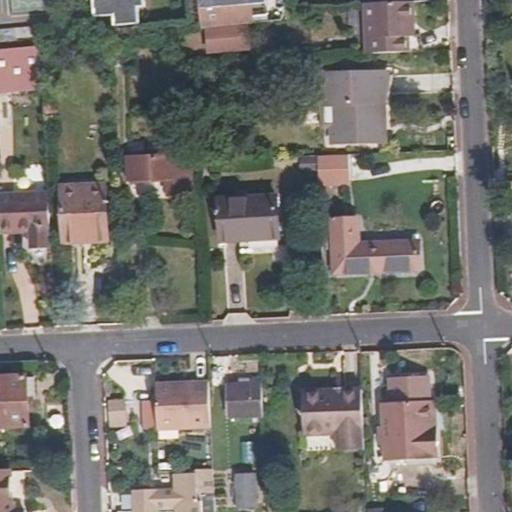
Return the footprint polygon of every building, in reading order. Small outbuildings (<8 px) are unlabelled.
[(92,0),(94,16),(111,15),(112,25),(139,24),(137,7),(144,6),(143,0),(92,0)] [(200,0),(201,8),(267,3),(266,0),(200,0)] [(413,4),(365,6),(366,42),(372,43),(373,55),(409,54),(409,41),(408,27),(415,26),(413,4)] [(240,7),(201,11),(202,27),(241,23),(240,7)] [(15,28),(0,29),(0,43),(17,41),(17,39),(37,37),(36,27),(15,29),(15,28)] [(246,27),(204,31),(206,55),(248,51),(246,27)] [(131,37),(113,38),(114,65),(132,64),(131,37)] [(42,45),(0,50),(0,92),(45,89),(42,45)] [(207,73),(190,75),(191,102),(208,100),(207,73)] [(381,105),(387,73),(322,77),(324,128),(331,128),(332,145),(383,142),(381,105)] [(57,95),(45,96),(46,117),(58,116),(57,95)] [(177,162),(176,132),(161,133),(162,152),(139,153),(139,162),(129,162),(131,183),(167,182),(167,198),(191,197),(190,162),(189,162),(177,162)] [(198,152),(198,162),(202,162),(217,161),(218,152),(198,152)] [(316,157),(318,187),(345,185),(344,156),(316,157)] [(317,171),(316,157),(298,158),(299,172),(317,171)] [(111,242),(110,187),(62,189),(64,239),(95,238),(95,242),(111,242)] [(50,192),(0,193),(0,216),(1,231),(33,230),(34,241),(53,241),(50,192)] [(279,237),(277,197),(219,201),(222,241),(279,237)] [(360,246),(358,220),(333,221),(335,275),(419,271),(417,243),(360,246)] [(434,400),(432,375),(393,377),(395,401),(384,401),(388,459),(437,456),(435,424),(439,424),(437,400),(434,400)] [(36,378),(0,379),(0,462),(8,462),(6,430),(38,429),(36,378)] [(192,387),(157,389),(158,399),(159,431),(212,428),(209,382),(192,383),(192,387)] [(265,419),(263,387),(229,389),(230,420),(265,419)] [(366,450),(364,390),(304,393),(306,436),(339,435),(340,451),(366,450)] [(128,399),(110,399),(110,429),(128,428),(128,399)] [(143,432),(159,431),(158,399),(141,400),(143,432)] [(178,511),(177,511),(203,511),(204,502),(197,502),(197,494),(215,493),(214,473),(197,474),(197,478),(176,479),(177,492),(178,511)] [(12,511),(11,474),(0,474),(0,511),(12,511)] [(256,508),(255,475),(238,476),(240,508),(256,508)] [(133,511),(158,511),(178,511),(177,492),(133,494),(133,511)]
